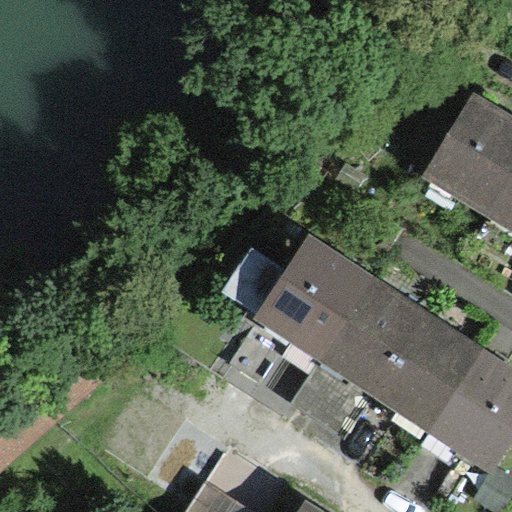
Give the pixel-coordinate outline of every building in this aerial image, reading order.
[(423,178),(491,220),(511,185),(511,115),(510,114),(476,93),(423,178)] [(511,185),(491,220),(511,233),(511,185)] [(255,318),(319,361),(376,275),(344,255),(311,233),(287,268),(260,312),(255,318)] [(225,291),(260,312),(287,268),(252,247),(225,291)] [(319,361),(373,396),(430,311),(409,297),(376,275),(319,361)] [(373,396),(429,433),(486,348),(452,325),(430,311),(373,396)] [(486,348),(429,433),(492,475),(511,444),(511,365),(497,355),(486,348)] [(258,511),(208,478),(184,511),(258,511)] [(325,511),(298,494),(286,511),(325,511)]
